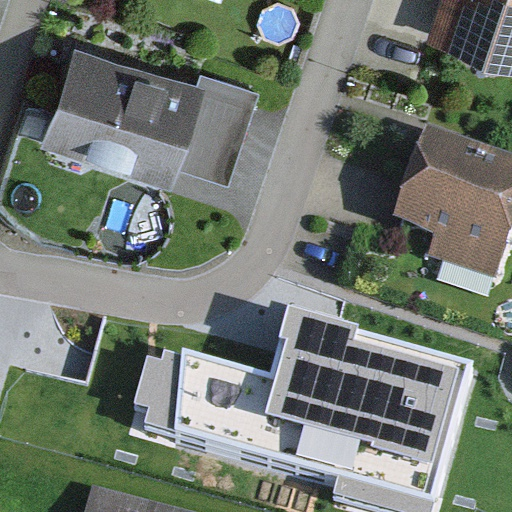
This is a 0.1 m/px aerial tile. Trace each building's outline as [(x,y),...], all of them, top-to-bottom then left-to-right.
[(511,67),(511,0),(440,0),(428,42),(511,67)] [(74,41),(40,144),(171,188),(178,169),(225,185),(256,90),(204,73),(201,83),(74,41)] [(511,164),(427,136),(396,228),(433,240),(426,260),(495,283),(511,231),(511,164)] [(273,386),(164,354),(160,368),(149,365),(135,411),(150,415),(145,429),(334,484),(329,501),(366,511),(430,511),(471,370),(320,327),(292,319),(273,386)] [(171,511),(97,492),(92,511),(171,511)]
